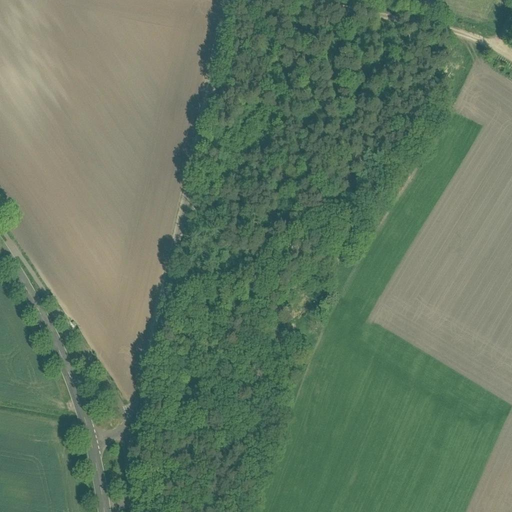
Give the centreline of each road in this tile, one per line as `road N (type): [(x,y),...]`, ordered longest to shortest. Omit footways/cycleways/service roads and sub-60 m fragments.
road 1 (unclassified): [(230,0),(140,403),(123,429)]
road 2 (tertiary): [(0,251),(65,366),(91,444)]
road 3 (track): [(327,0),(471,33),(511,56)]
